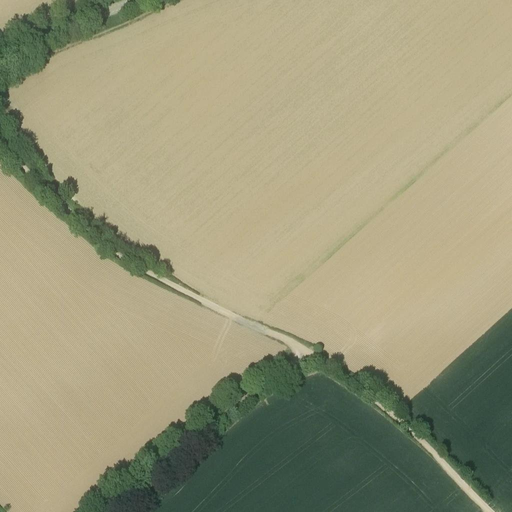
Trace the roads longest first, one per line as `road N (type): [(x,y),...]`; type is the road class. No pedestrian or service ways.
road 1 (track): [(0,138),(116,252),(304,350)]
road 2 (track): [(304,350),(117,511)]
road 3 (track): [(304,350),(403,424),(490,511)]
road 4 (tertiary): [(0,63),(134,0)]
